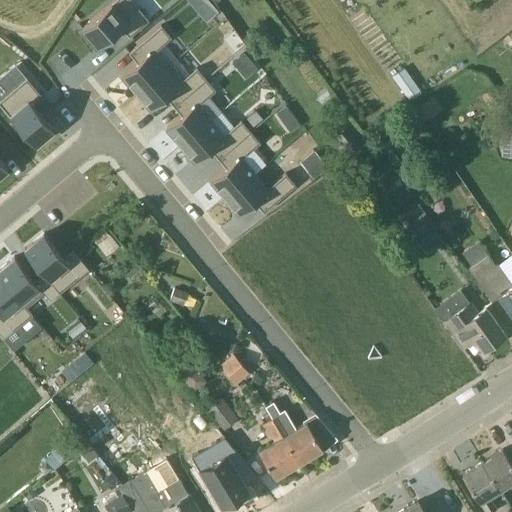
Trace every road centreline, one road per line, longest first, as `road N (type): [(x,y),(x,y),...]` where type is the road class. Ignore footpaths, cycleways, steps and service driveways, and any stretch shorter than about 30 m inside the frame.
road 1 (residential): [(380,464),(102,131)]
road 2 (residential): [(380,464),(511,382)]
road 3 (residential): [(102,131),(0,218)]
